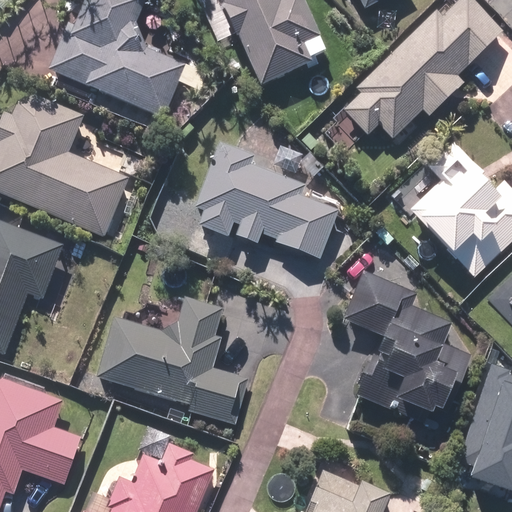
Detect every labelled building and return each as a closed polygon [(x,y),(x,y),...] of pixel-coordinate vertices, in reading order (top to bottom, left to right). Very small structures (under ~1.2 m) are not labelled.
[(0,0),(0,13),(13,0),(0,0)] [(100,95),(101,94),(160,120),(181,71),(183,66),(145,52),(133,27),(143,4),(139,2),(140,0),(84,0),(74,26),(65,22),(45,71),(53,74),(53,76),(100,95)] [(297,0),(280,0),(275,3),(273,0),(212,0),(258,90),(307,66),(298,48),(316,40),(297,0)] [(463,86),(454,77),(498,35),(464,0),(459,0),(438,21),(432,15),(352,92),(356,96),(339,113),(364,139),(375,129),(387,141),(412,117),(418,112),(426,120),(463,86)] [(353,0),(360,12),(382,0),(353,0)] [(126,181),(66,156),(69,148),(81,120),(22,95),(11,121),(0,116),(0,197),(101,241),(126,181)] [(210,163),(190,211),(317,263),(337,214),(210,163)] [(491,202),(467,176),(446,194),(436,184),(403,215),(446,260),(450,257),(470,279),(511,240),(511,191),(507,187),(491,202)] [(0,357),(3,359),(26,299),(40,305),(63,247),(0,223),(0,357)] [(415,297),(360,274),(339,323),(376,338),(352,398),(411,422),(417,408),(441,417),(466,355),(440,345),(447,327),(408,312),(415,297)] [(211,372),(217,352),(228,312),(182,299),(171,338),(107,320),(89,381),(185,408),(184,412),(233,426),(245,382),(211,372)] [(511,465),(511,368),(491,361),(455,468),(505,485),(511,465)] [(59,403),(0,382),(0,498),(2,494),(12,497),(19,474),(61,488),(77,439),(49,430),(59,403)] [(105,511),(194,511),(212,473),(189,463),(191,457),(166,446),(158,464),(142,456),(129,485),(119,480),(105,511)] [(382,511),(387,502),(323,475),(306,511),(382,511)]
